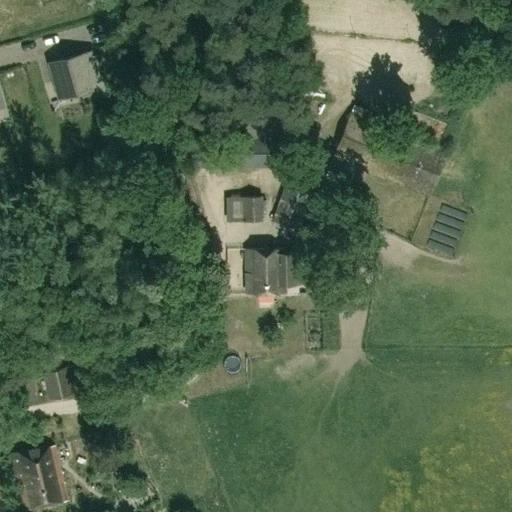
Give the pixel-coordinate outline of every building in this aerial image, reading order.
[(91,50),(53,61),(61,88),(62,88),(57,70),(64,68),(69,86),(98,78),(91,50)] [(352,112),(333,158),(331,158),(326,169),(350,179),(355,167),(428,197),(447,151),(352,112)] [(250,134),(250,165),(283,166),(283,113),(242,113),(242,134),(250,134)] [(271,220),(298,229),(311,191),(284,182),(271,220)] [(231,219),(263,219),(263,210),(265,210),(265,198),(262,198),(262,195),(242,195),(242,199),(234,199),(234,207),(231,207),(231,219)] [(284,251),(244,252),(245,297),(285,296),(285,287),(300,287),(300,256),(284,256),(284,251)] [(61,323),(66,348),(81,345),(77,321),(61,323)] [(65,346),(62,326),(47,328),(51,348),(65,346)] [(3,371),(10,405),(35,399),(28,365),(3,371)] [(42,371),(49,398),(73,392),(66,365),(42,371)] [(54,443),(11,453),(25,509),(67,498),(54,443)]
